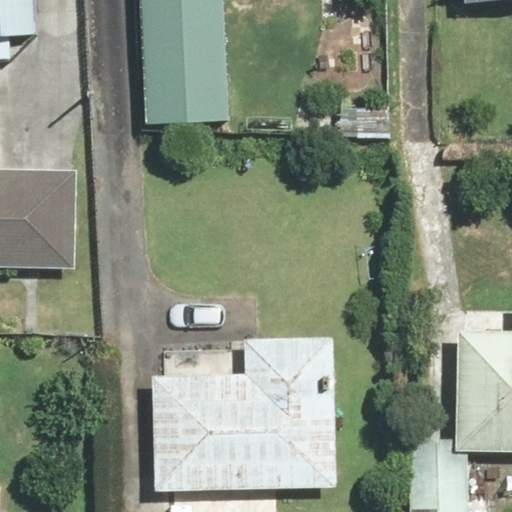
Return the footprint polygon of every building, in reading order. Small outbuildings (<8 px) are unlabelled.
[(0,0),(0,61),(17,61),(17,44),(38,44),(37,0),(0,0)] [(229,0),(144,0),(146,126),(231,125),(229,0)] [(6,163),(8,108),(0,107),(0,268),(82,272),(86,166),(6,163)] [(511,332),(470,330),(466,442),(420,440),(416,511),(477,511),(480,450),(511,451),(511,332)] [(163,372),(162,488),(343,489),(344,338),(254,337),(253,373),(163,372)]
